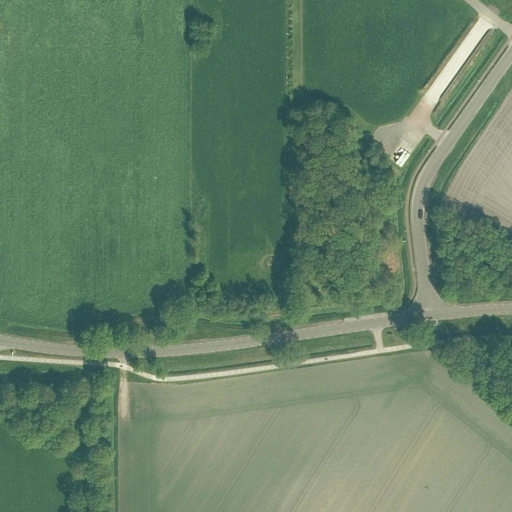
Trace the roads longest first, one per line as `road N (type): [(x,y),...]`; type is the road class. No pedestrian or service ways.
road 1 (tertiary): [(429,316),(146,352),(0,338)]
road 2 (tertiary): [(429,316),(419,195),(511,52)]
